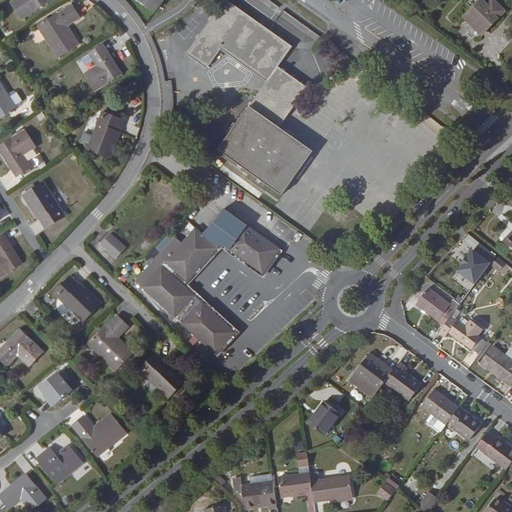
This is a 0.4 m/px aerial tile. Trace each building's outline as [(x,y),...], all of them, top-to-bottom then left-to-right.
[(48,1),(47,0),(13,0),(10,2),(22,19),(48,1)] [(142,0),(155,10),(162,0),(142,0)] [(221,49),(268,81),(219,150),(284,195),(315,151),(280,127),(308,86),(279,66),(293,46),(269,29),(227,0),(224,0),(187,54),(208,68),(221,49)] [(473,43),(476,38),(477,39),(502,9),(491,0),(484,8),(477,2),(461,21),(469,27),(464,32),(465,38),(473,43)] [(72,3),(37,25),(58,57),(77,45),(65,26),(81,16),(72,3)] [(150,16),(155,10),(145,3),(140,9),(150,16)] [(120,74),(101,45),(87,53),(95,66),(82,74),(93,92),(120,74)] [(0,117),(16,107),(0,81),(0,117)] [(102,112),(87,150),(109,159),(124,121),(102,112)] [(26,127),(0,143),(0,147),(17,175),(31,166),(23,153),(36,144),(26,127)] [(43,180),(23,192),(45,227),(65,214),(43,180)] [(218,233),(214,237),(224,245),(265,275),(283,251),(227,210),(212,228),(218,233)] [(206,235),(221,249),(224,245),(214,237),(218,233),(212,228),(206,235)] [(138,282),(217,356),(238,334),(187,285),(221,249),(206,235),(199,229),(185,244),(178,238),(138,282)] [(511,232),(502,242),(511,251),(511,232)] [(0,282),(24,266),(4,235),(0,236),(0,282)] [(113,235),(105,244),(120,258),(129,249),(113,235)] [(454,269),(474,283),(490,259),(470,245),(454,269)] [(498,256),(491,265),(501,272),(508,265),(498,256)] [(102,307),(73,277),(57,294),(85,323),(102,307)] [(449,334),(472,351),(483,338),(480,336),(485,330),(471,320),(467,326),(453,316),(462,304),(455,299),(452,303),(430,287),(417,305),(445,327),(440,333),(446,338),(449,334)] [(34,316),(42,309),(35,302),(28,309),(34,316)] [(130,326),(119,315),(90,345),(117,371),(132,355),(117,340),(130,326)] [(22,330),(4,348),(3,348),(0,350),(0,357),(9,367),(20,356),(30,367),(44,353),(22,330)] [(489,343),(483,338),(472,351),(479,356),(489,343)] [(479,356),(477,359),(479,360),(491,345),(489,343),(479,356)] [(511,358),(511,348),(506,344),(501,351),(511,358)] [(511,359),(501,351),(494,345),(481,363),(511,387),(511,359)] [(385,370),(389,365),(371,352),(368,357),(385,370)] [(158,354),(142,371),(171,400),(188,383),(158,354)] [(385,382),(410,401),(422,384),(404,370),(407,366),(401,362),(395,369),(389,365),(385,370),(368,357),(351,379),(375,397),(385,382)] [(58,374),(41,388),(55,406),(73,392),(58,374)] [(423,406),(447,424),(450,421),(456,425),(455,427),(471,440),(481,426),(474,422),(477,419),(436,388),(423,406)] [(305,420),(324,435),(340,413),(322,399),(305,420)] [(429,423),(432,417),(424,412),(420,418),(429,423)] [(84,416),(72,426),(97,457),(127,433),(111,414),(94,428),(84,416)] [(477,448),(486,454),(508,470),(511,464),(511,448),(506,444),(497,438),(497,439),(489,432),(477,448)] [(50,446),(36,458),(57,485),(85,463),(70,445),(57,455),(50,446)] [(308,454),(298,455),(300,468),(310,467),(308,454)] [(354,497),(351,476),(312,481),(311,474),(281,479),(284,499),(294,498),(295,496),(306,494),(307,495),(314,494),(315,504),(342,499),(354,497)] [(27,475),(7,491),(6,491),(0,495),(0,497),(9,510),(21,500),(31,511),(47,499),(27,475)] [(251,478),(252,485),(274,482),(273,475),(251,478)] [(278,509),(274,482),(252,485),(244,486),(243,478),(234,479),(236,496),(245,495),(247,509),(270,507),(271,510),(278,509)] [(377,493),(388,501),(396,490),(385,482),(377,493)] [(425,511),(429,511),(438,500),(429,492),(418,507),(425,511)] [(511,511),(511,510),(503,503),(497,499),(487,511),(511,511)] [(511,510),(511,505),(505,500),(503,503),(511,510)]
